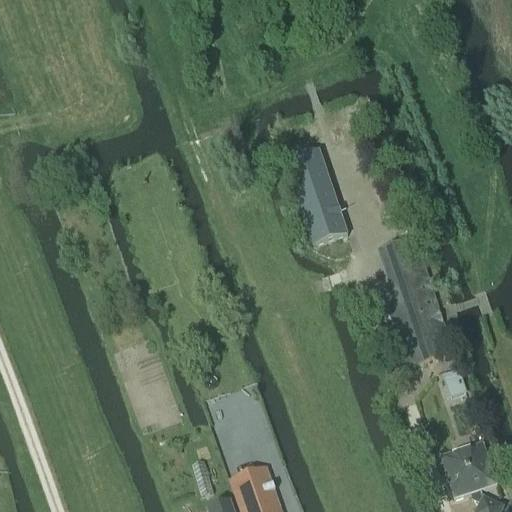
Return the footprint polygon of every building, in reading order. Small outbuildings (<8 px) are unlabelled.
[(345,239),(330,196),(317,155),(283,167),(312,251),(345,239)] [(399,292),(383,297),(408,372),(452,358),(412,243),(386,252),(399,292)] [(443,380),(445,387),(462,381),(459,374),(443,380)] [(481,501),(480,495),(496,490),(482,447),(440,461),(454,504),(472,498),(475,506),(479,508),(476,511),(502,511),(482,501),(481,501)] [(278,511),(265,471),(228,484),(237,511),(278,511)]
